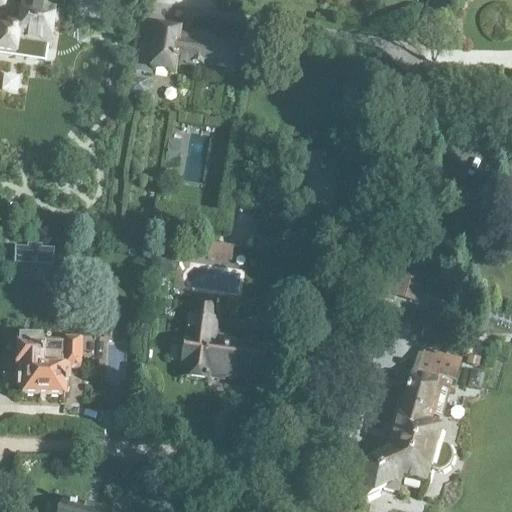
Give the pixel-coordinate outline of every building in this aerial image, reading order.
[(0,52),(16,55),(15,56),(46,61),(48,49),(49,49),(55,9),(22,4),(18,31),(0,28),(0,52)] [(178,34),(156,30),(153,50),(138,48),(134,74),(149,76),(150,71),(175,75),(176,65),(230,74),(234,48),(210,44),(212,37),(192,33),(191,42),(177,40),(178,34)] [(147,100),(150,81),(132,78),(129,96),(147,100)] [(344,135),(347,119),(338,118),(336,134),(344,135)] [(181,143),(169,141),(164,168),(177,170),(181,143)] [(207,261),(232,264),(234,249),(209,246),(207,261)] [(28,250),(16,250),(15,265),(52,267),(54,252),(41,251),(41,247),(28,247),(28,250)] [(129,248),(129,258),(144,259),(149,259),(150,248),(145,248),(129,248)] [(172,252),(160,251),(156,276),(169,278),(172,252)] [(217,310),(189,306),(178,378),(209,382),(210,376),(236,380),(236,376),(260,380),(265,349),(213,342),(217,310)] [(20,397),(65,398),(65,395),(68,393),(69,362),(81,362),(82,341),(63,341),(63,343),(44,342),(44,341),(18,340),(17,390),(20,390),(20,397)] [(430,471),(440,474),(442,474),(444,473),(446,472),(448,470),(450,467),(452,464),(452,461),(452,457),(450,454),(449,451),(447,449),(437,446),(441,432),(432,430),(435,420),(442,422),(453,385),(456,386),(462,361),(425,350),(426,349),(420,347),(417,360),(388,461),(351,480),(362,502),(381,493),(382,489),(399,494),(403,480),(426,487),(430,471)] [(478,369),(480,359),(469,356),(466,366),(478,369)] [(472,373),(468,388),(481,391),(484,376),(472,373)] [(297,438),(304,444),(315,431),(308,425),(297,438)] [(282,500),(293,494),(290,489),(263,504),(255,511),(270,511),(271,511),(269,509),(282,500)]
